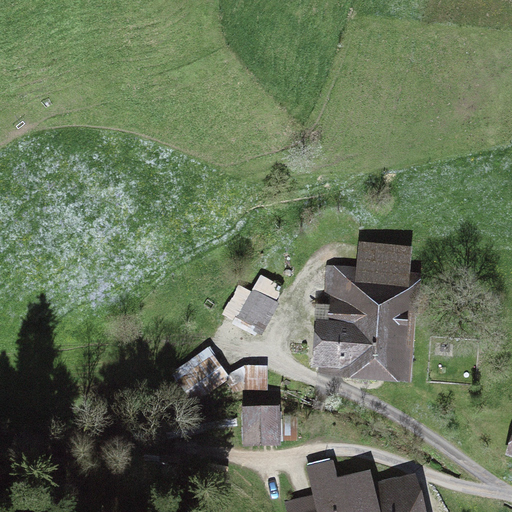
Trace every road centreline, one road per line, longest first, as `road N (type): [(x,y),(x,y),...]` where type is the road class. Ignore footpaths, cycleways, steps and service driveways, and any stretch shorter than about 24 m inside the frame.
road 1 (track): [(511,495),(349,449),(269,458),(155,448),(0,451)]
road 2 (track): [(246,357),(376,403),(510,495)]
